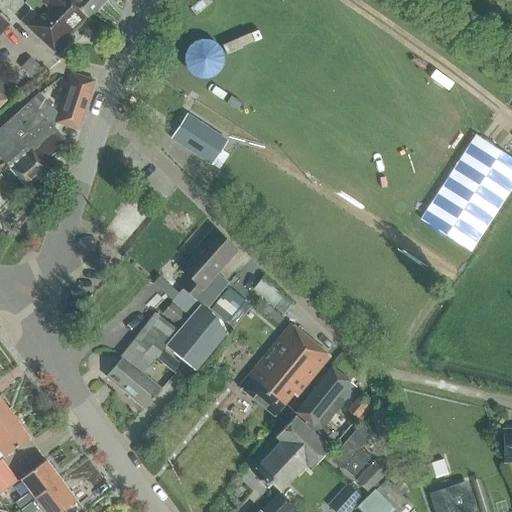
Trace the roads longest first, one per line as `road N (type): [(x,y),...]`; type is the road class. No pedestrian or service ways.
road 1 (residential): [(511,404),(371,366),(103,113)]
road 2 (tertiary): [(157,511),(21,315)]
road 3 (tertiary): [(21,315),(47,296),(103,113)]
road 4 (tertiary): [(103,113),(145,0)]
